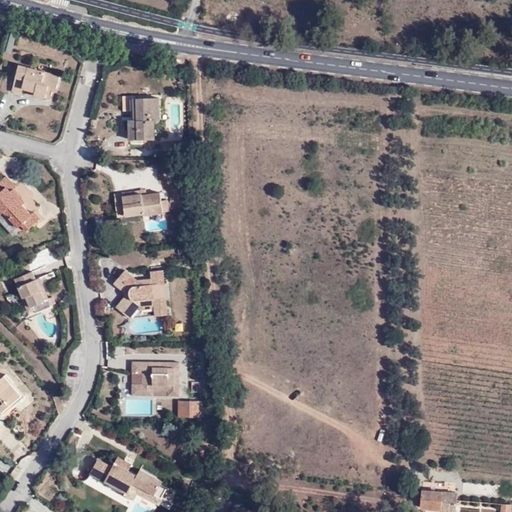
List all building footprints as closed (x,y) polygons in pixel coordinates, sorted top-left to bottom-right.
[(10,53),(16,35),(12,33),(6,52),(10,53)] [(56,87),(59,76),(19,65),(12,91),(21,94),(22,88),(35,91),(34,95),(48,98),(52,85),(56,87)] [(159,99),(133,100),(134,120),(127,121),(128,141),(155,139),(154,121),(159,121),(159,99)] [(37,222),(31,215),(22,205),(24,202),(12,188),(14,186),(5,177),(0,181),(0,213),(3,211),(17,227),(20,225),(26,232),(37,222)] [(163,213),(163,212),(161,202),(159,192),(146,195),(145,190),(114,195),(118,217),(143,214),(144,216),(163,213)] [(34,212),(31,215),(37,222),(40,219),(34,212)] [(167,315),(162,270),(150,271),(151,279),(137,280),(125,270),(114,284),(123,292),(124,297),(116,306),(129,318),(139,307),(153,306),(154,316),(167,315)] [(34,310),(34,311),(36,314),(42,311),(46,313),(49,311),(51,308),(40,278),(35,280),(32,273),(14,280),(22,299),(26,297),(31,310),(34,310)] [(28,313),(34,311),(34,310),(31,310),(26,297),(22,299),(28,313)] [(179,363),(168,363),(168,368),(153,368),(153,363),(132,363),(132,373),(141,373),(140,384),(131,384),(131,396),(153,396),(153,391),(166,392),(166,397),(179,397),(179,363)] [(0,411),(0,412),(19,396),(2,376),(0,378),(0,411)] [(189,417),(189,402),(178,401),(178,417),(189,417)] [(201,402),(189,402),(189,417),(201,417),(201,402)] [(132,483),(161,499),(166,489),(160,485),(162,481),(139,469),(136,476),(128,471),(131,465),(117,457),(112,468),(97,460),(90,474),(126,494),(132,483)] [(157,505),(161,499),(132,483),(126,494),(125,497),(132,500),(136,494),(157,505)] [(446,511),(455,511),(457,499),(457,493),(447,492),(423,490),(422,507),(441,509),(441,511),(446,511)] [(250,500),(235,498),(234,507),(249,509),(250,500)]
